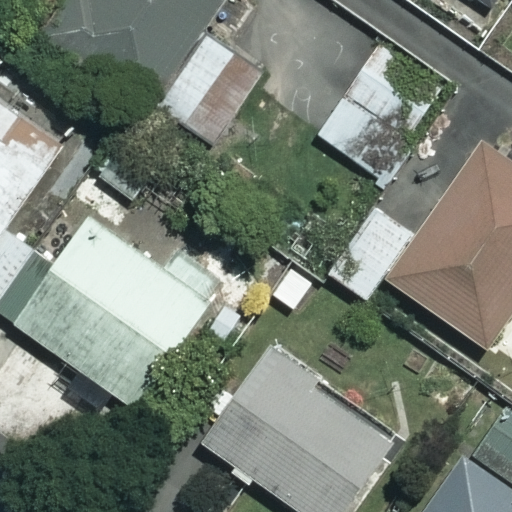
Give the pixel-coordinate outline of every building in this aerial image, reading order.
[(214,0),(71,0),(56,21),(209,139),(262,70),(198,21),(214,0)] [(390,180),(449,85),(376,40),(317,135),(390,180)] [(68,128),(0,78),(0,304),(132,400),(206,298),(35,173),(68,128)] [(511,157),(483,136),(413,233),(375,205),(328,271),(366,298),(385,271),(487,345),(511,310),(511,157)] [(341,511),(395,437),(267,345),(201,437),(305,511),(341,511)] [(511,511),(511,404),(504,398),(415,511),(511,511)]
